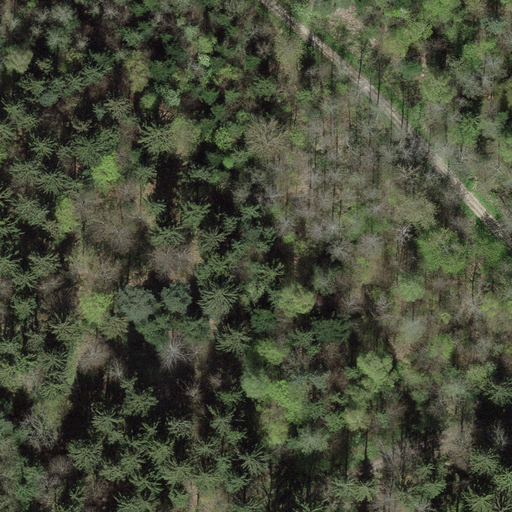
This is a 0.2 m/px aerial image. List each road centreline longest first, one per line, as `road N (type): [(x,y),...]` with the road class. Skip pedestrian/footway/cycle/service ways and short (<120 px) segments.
road 1 (track): [(259,0),(511,255)]
road 2 (track): [(277,511),(353,467),(511,415)]
